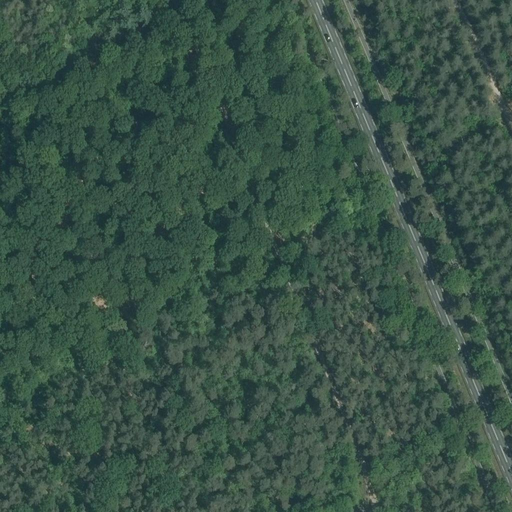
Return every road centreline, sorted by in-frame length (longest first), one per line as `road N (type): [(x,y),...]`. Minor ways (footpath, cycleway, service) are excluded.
road 1 (unknown): [(177,0),(386,511)]
road 2 (secondary): [(511,476),(313,0)]
road 3 (unknown): [(460,0),(511,121)]
